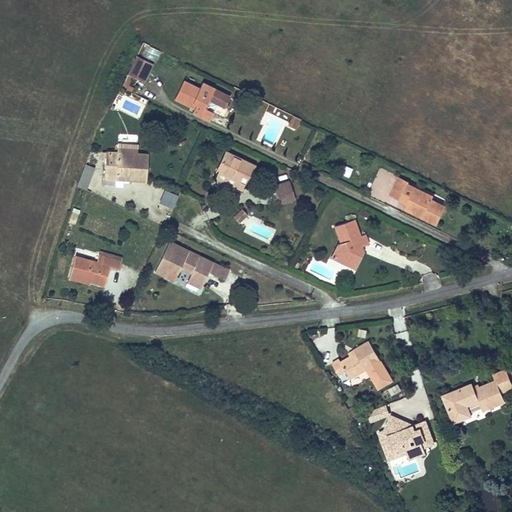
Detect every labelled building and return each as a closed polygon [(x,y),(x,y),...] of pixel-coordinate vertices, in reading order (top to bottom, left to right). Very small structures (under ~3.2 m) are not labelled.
[(141,54),(156,62),(162,51),(146,43),(141,54)] [(152,63),(136,56),(127,74),(143,82),(152,63)] [(204,107),(208,99),(214,102),(224,107),(230,96),(201,82),(198,89),(183,81),(174,98),(190,106),(192,102),(196,104),(194,108),(192,111),(209,119),(213,111),(210,110),(204,107)] [(210,110),(214,102),(208,99),(204,107),(210,110)] [(292,116),(288,125),(296,128),(300,119),(292,116)] [(117,143),(117,152),(136,153),(137,144),(117,143)] [(106,151),(104,175),(127,176),(127,180),(146,181),(148,154),(136,153),(117,152),(106,151)] [(226,153),(217,171),(238,182),(241,175),(247,178),(253,166),(226,153)] [(85,164),(82,171),(92,175),(95,168),(85,164)] [(345,165),(342,175),(349,178),(353,168),(345,165)] [(238,182),(217,171),(214,176),(241,190),(250,187),(259,169),(253,166),(247,178),(241,175),(238,182)] [(82,171),(76,186),(86,190),(92,175),(82,171)] [(390,195),(399,200),(407,184),(408,182),(399,178),(390,195)] [(274,188),(277,197),(292,191),(289,183),(274,188)] [(407,184),(399,200),(407,204),(423,212),(421,217),(437,225),(445,207),(431,201),(433,197),(407,184)] [(292,191),(277,197),(280,204),(295,198),(292,191)] [(407,204),(404,209),(421,217),(423,212),(407,204)] [(74,208),(70,221),(75,222),(79,209),(74,208)] [(242,209),(233,218),(238,223),(247,215),(242,209)] [(331,257),(349,266),(353,257),(358,260),(362,252),(359,250),(354,248),(356,244),(360,246),(368,244),(365,234),(360,236),(353,219),(334,226),(340,243),(337,243),(331,257)] [(191,272),(190,276),(203,282),(208,271),(224,279),(228,270),(169,242),(154,271),(165,276),(168,270),(176,274),(180,267),(191,272)] [(99,252),(98,255),(120,261),(121,258),(99,252)] [(75,256),(70,276),(90,282),(104,285),(109,266),(118,269),(120,261),(98,255),(96,262),(75,256)] [(353,257),(349,266),(354,269),(358,260),(353,257)] [(90,282),(70,276),(69,278),(89,284),(90,282)] [(203,282),(190,276),(185,286),(198,292),(203,282)] [(357,354),(352,357),(342,362),(340,359),(332,363),(339,375),(347,370),(351,378),(367,369),(366,367),(380,358),(370,341),(355,350),(357,354)] [(380,358),(366,367),(367,369),(379,388),(393,380),(380,358)] [(471,415),(468,408),(467,405),(479,400),(480,403),(483,410),(505,401),(501,392),(511,387),(511,382),(507,369),(493,375),(496,380),(474,389),(472,384),(443,395),(455,422),(471,415)] [(467,405),(468,408),(480,403),(479,400),(467,405)] [(387,405),(367,411),(371,421),(391,415),(387,405)] [(392,414),(385,430),(379,432),(386,450),(397,446),(400,455),(408,452),(410,458),(425,452),(423,447),(434,443),(426,420),(414,425),(409,427),(405,424),(407,421),(392,414)] [(397,446),(386,450),(389,459),(400,455),(397,446)]
